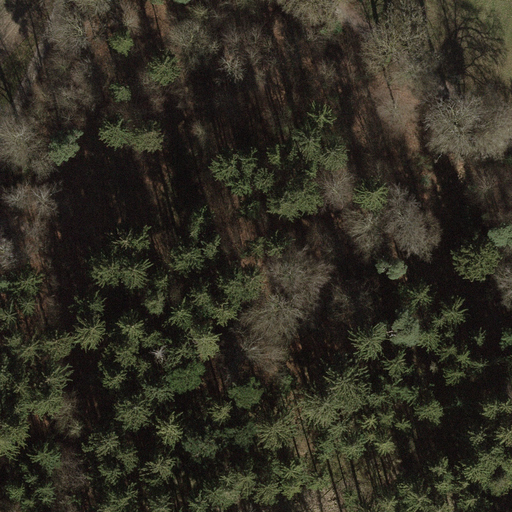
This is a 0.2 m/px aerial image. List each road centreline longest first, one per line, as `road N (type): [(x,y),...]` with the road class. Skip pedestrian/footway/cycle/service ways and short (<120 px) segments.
road 1 (track): [(334,0),(511,142)]
road 2 (track): [(66,0),(0,152)]
